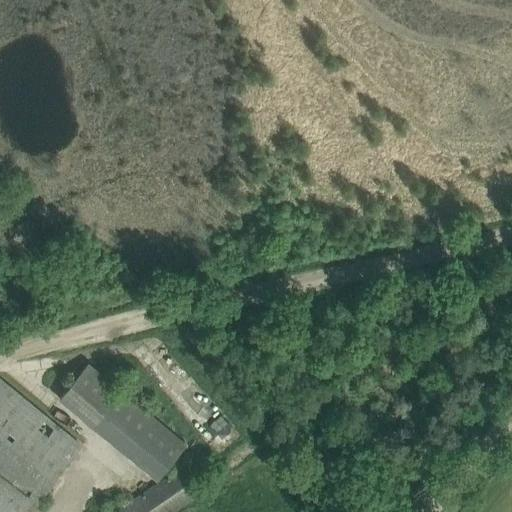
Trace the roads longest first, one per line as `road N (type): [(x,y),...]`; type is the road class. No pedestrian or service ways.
road 1 (track): [(511,236),(0,358)]
road 2 (track): [(429,511),(511,417)]
